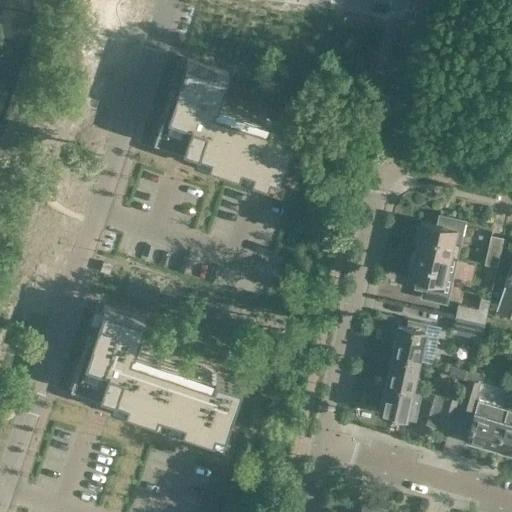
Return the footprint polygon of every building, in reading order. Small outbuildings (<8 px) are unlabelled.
[(270,29),(282,30),(285,6),(273,4),(270,29)] [(283,33),(329,35),(331,10),(289,8),(288,20),(284,20),(283,33)] [(171,85),(157,126),(168,130),(164,141),(184,148),(185,147),(196,150),(192,161),(223,172),(224,168),(239,173),(241,166),(253,170),(250,177),(267,183),(270,175),(279,179),(296,129),(270,120),(267,127),(212,108),(215,100),(217,101),(227,71),(187,57),(176,87),(171,85)] [(419,220),(413,247),(456,257),(464,219),(439,214),(437,223),(419,220)] [(490,234),(484,264),(496,266),(503,237),(490,234)] [(448,294),(456,257),(413,247),(407,275),(416,277),(414,287),(448,294)] [(511,260),(496,308),(511,313),(511,260)] [(458,303),(455,316),(484,322),(489,298),(480,297),(478,308),(458,303)] [(88,331),(74,372),(85,376),(81,387),(101,394),(102,393),(113,396),(109,407),(140,417),(141,414),(156,419),(158,412),(183,420),(181,427),(212,438),(215,431),(224,434),(241,384),(216,376),(214,375),(212,382),(130,354),(132,347),(134,348),(144,317),(103,303),(93,333),(88,331)] [(484,322),(455,316),(451,332),(481,338),(484,322)] [(398,324),(392,353),(420,359),(432,362),(440,325),(408,318),(407,326),(398,324)] [(392,353),(386,382),(413,388),(420,359),(392,353)] [(464,369),(450,366),(448,376),(462,379),(464,369)] [(479,381),(478,381),(480,374),(469,370),(467,379),(458,407),(471,411),(479,381)] [(386,382),(379,411),(407,417),(413,388),(386,382)] [(448,429),(456,400),(444,396),(436,425),(448,429)] [(466,437),(496,446),(504,419),(507,408),(478,399),(474,410),(466,437)] [(504,419),(496,446),(511,451),(511,409),(507,408),(504,419)] [(215,511),(217,506),(195,499),(191,511),(215,511)] [(358,511),(389,511),(390,510),(361,502),(358,511)]
